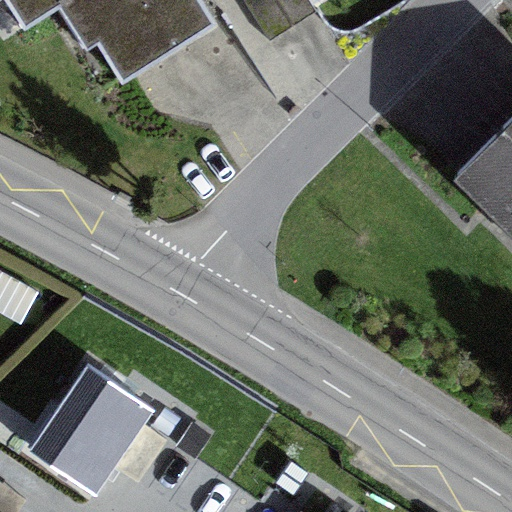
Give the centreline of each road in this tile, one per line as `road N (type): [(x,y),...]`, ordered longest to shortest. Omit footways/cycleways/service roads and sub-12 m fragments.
road 1 (residential): [(175,286),(459,0)]
road 2 (secondary): [(511,502),(175,286)]
road 3 (secondary): [(175,286),(0,195)]
